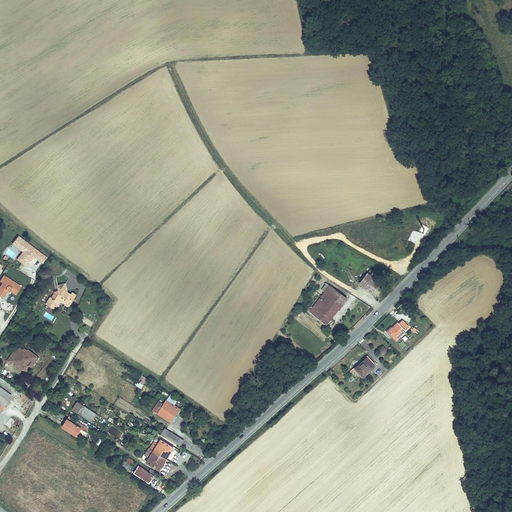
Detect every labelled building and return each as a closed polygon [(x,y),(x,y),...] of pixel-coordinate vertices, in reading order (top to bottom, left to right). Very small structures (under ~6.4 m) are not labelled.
[(42,263),(47,256),(17,234),(11,243),(22,251),(16,259),(25,266),(33,256),(42,263)] [(384,286),(367,273),(360,283),(376,296),(384,286)] [(16,294),(21,286),(4,276),(0,281),(3,283),(0,287),(0,294),(3,297),(8,290),(9,292),(10,290),(16,294)] [(70,306),(76,296),(72,293),(71,294),(68,292),(66,283),(57,285),(59,290),(59,293),(54,294),(52,297),(51,297),(48,301),(51,303),(51,304),(56,307),(60,302),(59,301),(62,301),(62,302),(65,304),(70,306)] [(326,324),(347,298),(330,285),(327,283),(326,283),(326,285),(323,288),(326,290),(325,292),(322,296),(321,297),(310,311),(326,324)] [(51,304),(51,303),(48,301),(46,304),(55,309),(56,307),(51,304)] [(400,336),(406,330),(409,327),(403,320),(399,324),(398,322),(392,328),(389,332),(397,340),(400,336)] [(392,328),(391,327),(387,332),(397,342),(401,337),(400,336),(397,340),(389,332),(392,328)] [(29,365),(32,361),(34,360),(37,356),(28,350),(27,351),(24,349),(23,349),(21,348),(19,349),(17,351),(13,353),(7,361),(11,364),(13,362),(16,364),(14,365),(19,369),(21,366),(23,368),(27,371),(30,366),(29,365)] [(363,377),(375,367),(376,365),(368,355),(360,362),(362,363),(356,369),(363,377)] [(32,367),(39,358),(37,356),(34,360),(32,361),(29,365),(30,366),(32,367)] [(143,385),(147,379),(141,375),(137,381),(135,384),(141,389),(143,385)] [(0,411),(4,406),(12,396),(0,386),(0,411)] [(23,394),(19,400),(26,405),(30,399),(23,394)] [(171,422),(180,409),(174,405),(177,402),(175,400),(173,403),(168,399),(158,414),(171,422)] [(97,414),(78,402),(73,409),(92,422),(97,414)] [(89,428),(69,416),(63,427),(77,436),(80,431),(86,435),(88,432),(87,432),(89,428)] [(167,439),(171,432),(165,428),(160,435),(167,439)] [(184,440),(171,432),(167,439),(180,447),(184,440)] [(166,459),(173,448),(161,440),(158,444),(155,450),(154,451),(166,459)] [(159,470),(166,459),(154,451),(147,462),(159,470)] [(129,470),(135,461),(128,457),(126,461),(125,461),(123,465),(122,466),(129,470)] [(152,481),(157,473),(151,469),(149,472),(139,466),(134,473),(148,483),(150,483),(152,481)]
